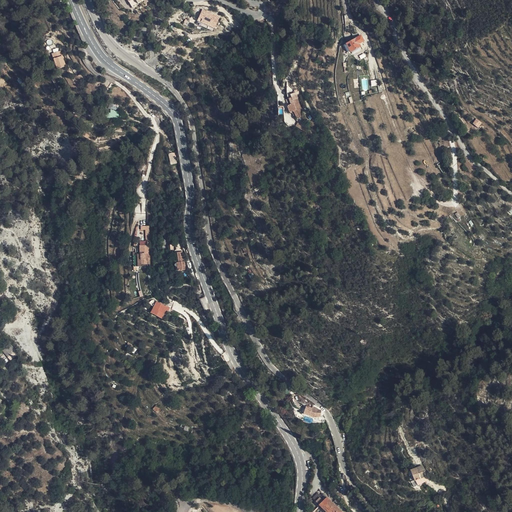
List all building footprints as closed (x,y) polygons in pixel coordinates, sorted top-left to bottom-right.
[(215,28),(220,16),(202,9),(197,20),(215,28)] [(357,43),(349,49),(350,49),(353,54),(355,56),(363,50),(359,45),(365,40),(362,36),(356,40),(357,43)] [(57,69),(66,66),(60,50),(51,54),(57,69)] [(295,96),(290,98),(291,101),(289,101),(291,107),(288,108),(290,115),(301,111),(295,96)] [(477,116),(474,121),(478,125),(480,123),(482,120),(477,116)] [(304,131),(307,127),(298,122),(296,126),(304,131)] [(255,192),(262,189),(260,183),(253,186),(255,192)] [(175,260),(176,269),(183,268),(182,250),(177,250),(177,260),(175,260)] [(208,310),(203,297),(198,299),(203,311),(208,310)] [(167,310),(156,305),(153,312),(163,317),(167,310)] [(126,351),(134,354),(137,347),(128,344),(126,351)] [(158,413),(161,409),(156,405),(152,409),(158,413)] [(316,409),(304,406),(302,414),(314,417),(315,416),(319,417),(319,411),(316,410),(316,409)] [(453,456),(461,454),(459,448),(452,451),(453,456)] [(423,465),(417,468),(422,478),(428,475),(423,465)] [(422,478),(417,468),(412,471),(416,479),(417,479),(420,486),(424,483),(422,478)] [(422,478),(424,483),(431,481),(428,475),(422,478)] [(320,494),(312,503),(320,511),(338,511),(333,506),(338,501),(335,498),(329,503),(320,494)]
